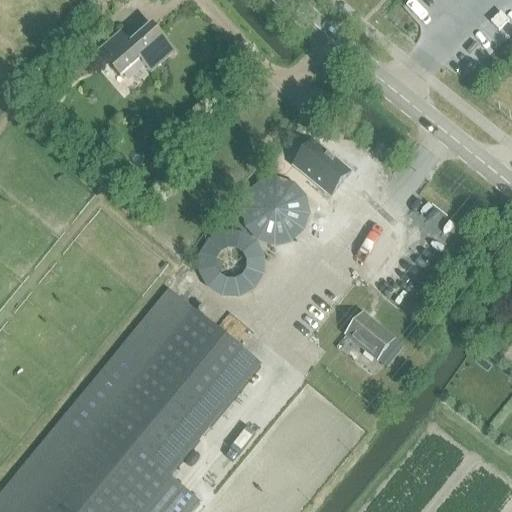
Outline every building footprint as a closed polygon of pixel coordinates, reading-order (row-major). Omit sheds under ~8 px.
[(499,33),(509,23),(501,14),(491,24),(499,33)] [(119,35),(98,53),(120,78),(140,60),(150,72),(170,55),(170,56),(175,52),(166,43),(162,46),(159,43),(159,38),(153,31),(148,31),(144,35),(141,37),(141,42),(138,45),(132,44),(130,46),(119,35)] [(42,94),(32,104),(45,117),(55,106),(42,94)] [(312,132),(291,156),(331,188),(351,163),(312,132)] [(0,511),(190,511),(196,506),(167,482),(175,471),(261,367),(194,311),(130,389),(109,372),(0,504),(0,511)] [(395,341),(396,340),(364,315),(346,338),(378,363),(379,363),(388,370),(404,349),(395,341)]
